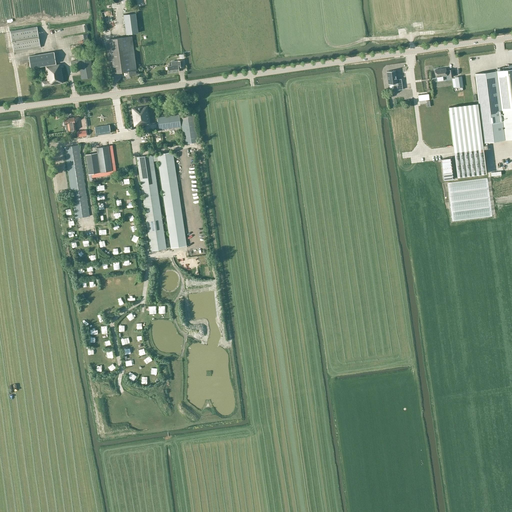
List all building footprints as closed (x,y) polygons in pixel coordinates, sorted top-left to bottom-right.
[(126,34),(138,33),(136,13),(123,15),(126,34)] [(413,33),(410,15),(403,17),(406,34),(413,33)] [(40,47),(37,27),(10,31),(14,52),(40,47)] [(126,76),(138,74),(138,69),(136,69),(132,36),(109,39),(114,73),(125,72),(126,76)] [(31,68),(56,64),(54,52),(29,56),(31,68)] [(71,65),(78,63),(77,56),(70,58),(71,65)] [(81,79),(94,77),(90,57),(78,59),(81,79)] [(172,66),(168,66),(168,72),(179,71),(178,67),(179,67),(183,67),(182,61),(172,61),(172,66)] [(48,85),(64,83),(60,64),(45,66),(48,80),(41,82),(42,87),(48,86),(48,85)] [(446,68),(435,70),(436,77),(437,77),(437,81),(443,81),(442,76),(447,76),(447,74),(449,74),(450,77),(453,77),(452,70),(449,70),(449,71),(446,71),(446,68)] [(511,68),(475,73),(479,103),(449,107),(458,177),(487,173),(483,143),(511,139),(511,68)] [(403,89),(401,79),(396,79),(395,70),(387,71),(388,84),(396,83),(397,90),(403,89)] [(455,78),(452,79),(453,87),(456,87),(456,88),(463,87),(461,76),(455,77),(455,78)] [(145,124),(150,123),(147,106),(132,108),(135,128),(140,128),(140,125),(146,125),(145,124)] [(179,114),(158,117),(159,130),(181,127),(182,127),(184,144),(199,142),(195,112),(179,114)] [(74,117),(64,119),(66,127),(68,126),(69,131),(76,130),(74,117)] [(110,125),(99,126),(94,127),(96,135),(111,133),(110,125)] [(80,149),(81,149),(80,146),(79,146),(79,145),(64,147),(75,218),(90,216),(80,149)] [(112,171),(109,146),(97,147),(97,152),(86,154),(89,174),(112,171)] [(151,251),(167,248),(154,160),(159,160),(172,248),(187,246),(173,152),(137,157),(151,251)] [(450,157),(442,158),(444,179),(453,178),(450,157)] [(491,165),(494,197),(502,196),(499,164),(491,165)] [(126,215),(130,223),(135,220),(131,213),(126,215)]
